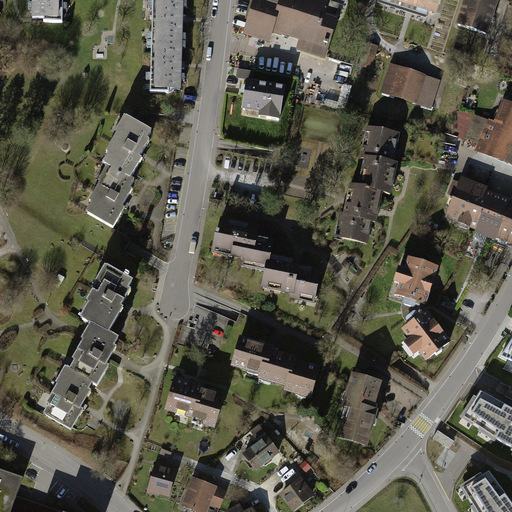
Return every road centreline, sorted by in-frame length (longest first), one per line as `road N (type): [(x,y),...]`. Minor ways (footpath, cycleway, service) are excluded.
road 1 (residential): [(222,0),(204,151),(158,379),(113,499)]
road 2 (residential): [(407,443),(511,287)]
road 3 (tertiary): [(0,424),(113,499)]
